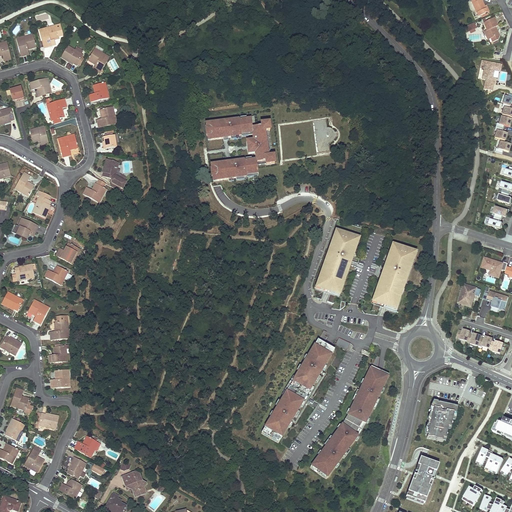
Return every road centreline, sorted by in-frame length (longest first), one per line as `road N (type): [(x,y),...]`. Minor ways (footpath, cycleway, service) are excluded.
road 1 (track): [(103,413),(134,377),(139,298),(132,263),(149,222),(161,214),(184,230),(279,246),(330,205)]
road 2 (tertiary): [(347,0),(433,96),(436,225)]
road 3 (residential): [(314,311),(306,285),(326,209),(301,198),(247,211),(217,187)]
road 4 (track): [(210,234),(144,424)]
road 5 (track): [(273,246),(206,426)]
road 6 (residential): [(65,179),(91,154),(72,78),(45,63),(0,74)]
road 7 (track): [(133,62),(144,80),(147,127),(165,164),(161,214)]
road 8 (residential): [(36,372),(40,398),(69,402),(74,414),(40,495)]
road 9 (tertiary): [(417,366),(376,511)]
road 10 (track): [(209,428),(187,432),(74,414)]
road 11 (residential): [(65,179),(46,244),(0,267)]
